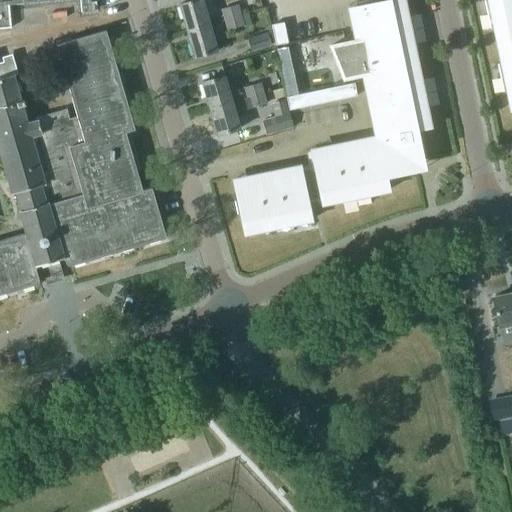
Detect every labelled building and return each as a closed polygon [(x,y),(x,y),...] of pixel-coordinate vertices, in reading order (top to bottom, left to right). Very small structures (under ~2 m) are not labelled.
[(25,122),(11,75),(17,74),(11,55),(1,57),(2,62),(0,62),(0,157),(10,191),(14,190),(20,208),(18,209),(23,225),(25,232),(0,238),(0,27),(10,27),(7,3),(43,0),(78,0),(80,12),(90,11),(88,0),(0,0),(0,293),(34,284),(37,282),(38,279),(38,278),(34,266),(48,262),(63,258),(65,266),(164,238),(150,188),(141,191),(124,132),(133,129),(104,30),(54,45),(77,120),(68,122),(64,108),(33,117),(34,119),(25,122)] [(192,0),(179,4),(186,30),(209,24),(201,0),(192,0)] [(341,201),(341,203),(370,197),(369,194),(388,190),(384,171),(391,170),(399,167),(406,161),(410,155),(413,147),(413,141),(411,131),(430,127),(426,108),(429,107),(423,79),(420,80),(413,45),(416,44),(410,16),(410,15),(407,16),(403,0),(388,0),(347,9),(353,41),(328,46),(341,78),(361,74),(376,142),(312,156),(315,169),(234,186),(237,200),(234,200),(237,214),(240,213),(245,234),(263,230),(264,233),(295,226),(294,223),(310,220),(307,203),(321,200),(322,204),(340,200),(341,201)] [(511,0),(484,0),(490,28),(493,28),(501,63),(498,63),(504,92),(506,91),(507,91),(511,110),(511,109),(511,0)] [(237,5),(221,9),(224,19),(240,15),(237,5)] [(244,28),(251,26),(247,13),(240,15),(224,19),(227,29),(243,25),(244,28)] [(282,22),(270,25),(272,35),(284,32),(282,22)] [(216,50),(209,24),(186,30),(194,56),(216,50)] [(274,45),(286,42),(284,32),(272,35),(274,45)] [(247,39),(250,51),(269,45),(266,34),(247,39)] [(224,76),(201,82),(209,108),(231,102),(224,76)] [(354,82),(344,85),(346,97),(356,95),(354,82)] [(260,83),(244,87),(247,97),(263,93),(260,83)] [(337,99),(346,97),(344,85),(334,87),(337,99)] [(325,89),(327,101),(337,99),(334,87),(325,89)] [(325,89),(315,91),(318,103),(327,101),(325,89)] [(308,105),(318,103),(315,91),(306,93),(308,105)] [(263,93),(247,97),(250,107),(266,103),(263,93)] [(299,107),(308,105),(306,93),(296,95),(299,107)] [(299,107),(296,95),(286,97),(289,110),(289,109),(299,107)] [(239,128),(234,112),(250,107),(247,97),(231,102),(209,108),(217,135),(239,128)] [(266,134),(293,127),(285,100),(274,103),(277,116),(262,121),(266,134)] [(511,293),(492,298),(499,327),(511,324),(511,293)]
